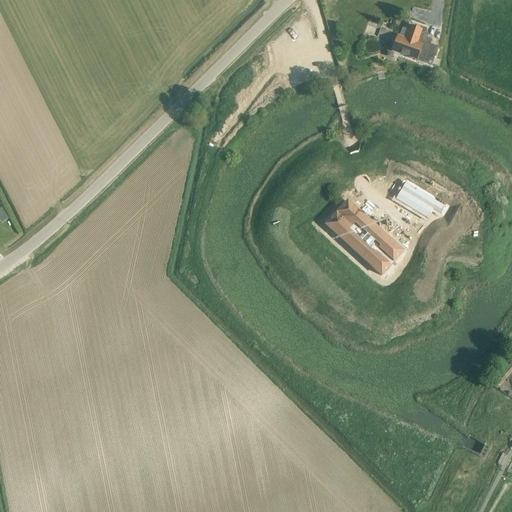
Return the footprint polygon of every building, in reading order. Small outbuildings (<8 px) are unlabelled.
[(398,36),(393,51),(416,60),(417,59),(423,61),(430,43),(425,39),(419,37),(421,31),(410,27),(408,34),(409,34),(407,40),(398,36)] [(378,36),(390,41),(393,33),(381,29),(378,36)] [(406,192),(398,205),(418,217),(423,208),(427,210),(430,206),(406,192)] [(403,251),(349,202),(348,202),(347,202),(327,224),(327,225),(326,225),(326,226),(327,226),(327,227),(334,233),(382,276),(383,275),(393,284),(407,269),(397,260),(403,253),(403,252),(403,251)] [(511,373),(511,365),(510,364),(494,383),(500,387),(511,373)]
